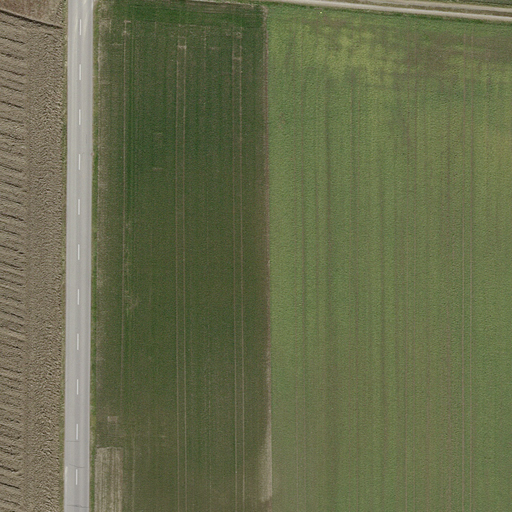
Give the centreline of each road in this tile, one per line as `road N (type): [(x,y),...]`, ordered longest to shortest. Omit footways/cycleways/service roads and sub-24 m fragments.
road 1 (tertiary): [(80,511),(85,0)]
road 2 (track): [(337,0),(511,15)]
